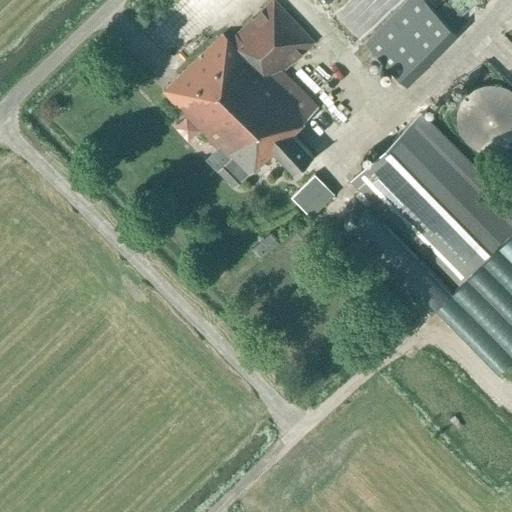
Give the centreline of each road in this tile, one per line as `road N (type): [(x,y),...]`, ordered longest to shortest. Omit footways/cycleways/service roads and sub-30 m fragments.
road 1 (unknown): [(2,124),(304,427),(412,328)]
road 2 (unclassified): [(0,126),(133,0)]
